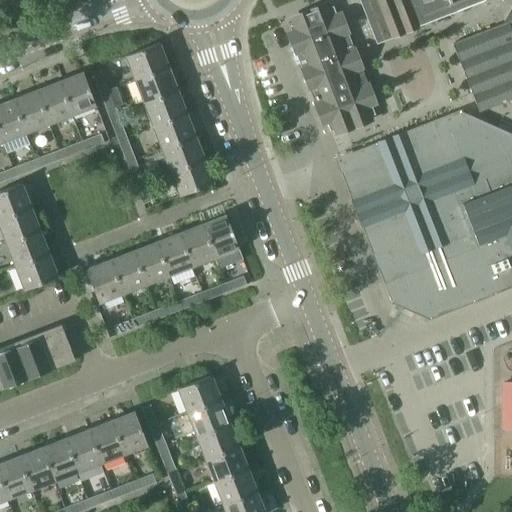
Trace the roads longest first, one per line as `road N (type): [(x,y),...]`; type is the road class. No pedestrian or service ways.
road 1 (residential): [(0,416),(227,328)]
road 2 (residential): [(307,299),(232,95)]
road 3 (residential): [(299,511),(227,328)]
road 4 (residential): [(334,368),(511,302)]
road 5 (residential): [(390,511),(334,368)]
